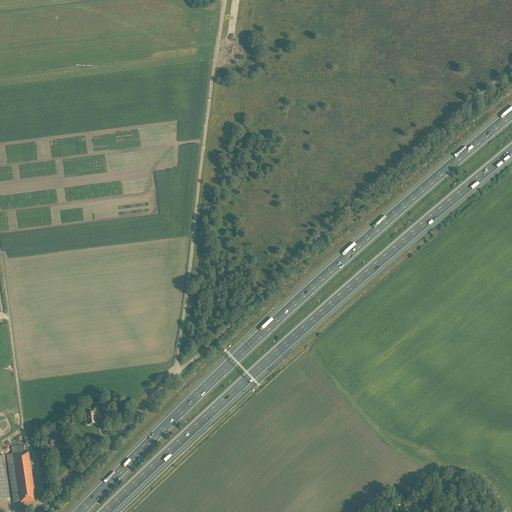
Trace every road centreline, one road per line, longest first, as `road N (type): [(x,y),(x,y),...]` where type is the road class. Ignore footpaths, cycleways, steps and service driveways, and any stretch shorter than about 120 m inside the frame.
road 1 (motorway): [(511,113),(319,279),(78,511)]
road 2 (motorway): [(108,511),(339,297),(511,151)]
road 3 (track): [(223,0),(173,370)]
road 4 (unclassified): [(44,511),(173,370)]
road 5 (track): [(505,511),(486,482),(432,468),(426,508)]
